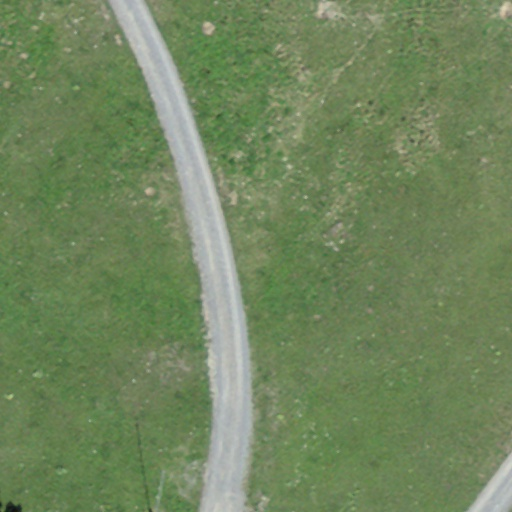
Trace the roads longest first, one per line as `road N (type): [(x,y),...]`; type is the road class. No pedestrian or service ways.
road 1 (track): [(119,0),(186,143),(220,247),(239,388)]
road 2 (track): [(220,511),(239,388)]
